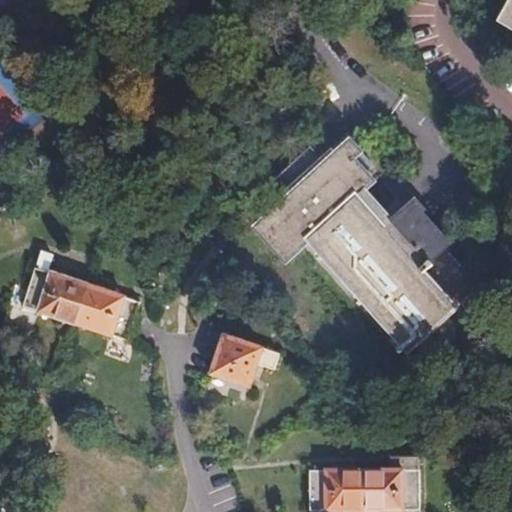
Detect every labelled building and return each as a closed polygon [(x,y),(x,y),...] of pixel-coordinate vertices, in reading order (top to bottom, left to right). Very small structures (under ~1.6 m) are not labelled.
[(511,0),(508,0),(495,24),(511,33),(511,0)] [(302,246),(399,356),(411,345),(419,350),(430,352),(434,351),(442,348),(447,342),(450,336),(451,330),(481,304),(471,292),(477,286),(443,248),(446,244),(419,213),(421,210),(413,202),(404,209),(378,178),(373,183),(364,173),(370,166),(349,141),(322,164),(307,147),(261,187),(276,205),(262,218),(293,254),(302,246)] [(73,324),(86,286),(47,272),(51,256),(40,252),(36,268),(33,267),(26,288),(13,284),(0,323),(28,333),(35,312),(73,324)] [(138,303),(86,286),(73,324),(126,341),(138,303)] [(248,386),(261,349),(221,336),(208,374),(248,386)] [(395,456),(395,470),(417,470),(418,456),(395,456)] [(362,511),(363,470),(307,469),(306,511),(362,511)] [(417,470),(395,470),(363,470),(362,511),(417,511),(417,470)]
